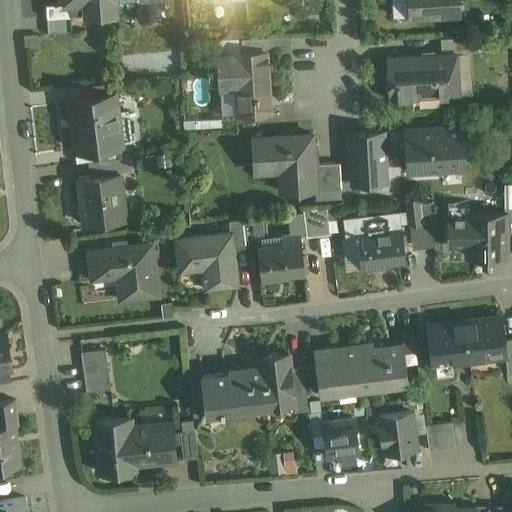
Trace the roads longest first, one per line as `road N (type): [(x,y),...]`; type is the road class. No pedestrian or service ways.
road 1 (residential): [(65,511),(381,484)]
road 2 (residential): [(511,281),(204,321)]
road 3 (residential): [(2,0),(32,260)]
road 4 (residential): [(32,260),(65,511)]
road 5 (residential): [(381,484),(511,469)]
